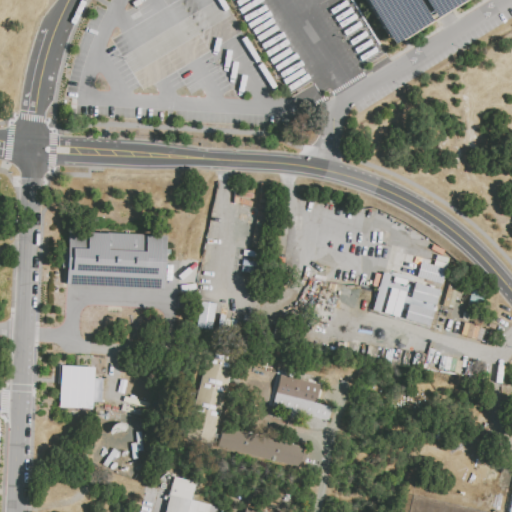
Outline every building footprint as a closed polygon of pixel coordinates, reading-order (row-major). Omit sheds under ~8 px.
[(365,0),(392,44),(443,13),(464,0),(365,0)] [(64,285),(65,267),(60,267),(61,248),(66,249),(67,231),(165,235),(162,289),(64,285)] [(419,262),(415,277),(440,284),(444,268),(419,262)] [(413,284),(408,299),(433,306),(437,291),(413,284)] [(473,288),(486,291),(484,300),(470,296),(473,288)] [(443,317),(450,292),(456,294),(449,318),(443,317)] [(471,297),(484,301),(482,309),(469,306),(471,297)] [(195,327),(210,329),(214,304),(199,301),(195,327)] [(407,304),(403,319),(428,326),(432,311),(407,304)] [(469,307),(481,310),(479,317),(467,314),(469,307)] [(467,315),(480,318),(477,327),(464,323),(467,315)] [(480,328),(483,317),(488,319),(485,330),(480,328)] [(486,330),(489,319),(494,320),(490,331),(486,330)] [(491,332),(494,320),(504,323),(501,335),(491,332)] [(461,338),(464,325),(469,327),(465,339),(461,338)] [(472,341),(475,329),(480,330),(476,342),(472,341)] [(477,342),(480,330),(485,332),(481,344),(477,342)] [(482,344),(486,332),(490,333),(487,345),(482,344)] [(208,352),(236,360),(213,446),(185,439),(208,352)] [(59,367),(58,408),(91,409),(91,401),(101,402),(102,379),(93,379),(93,368),(59,367)] [(321,387),(316,405),(332,409),(329,425),(272,410),(280,377),(321,387)] [(225,430),(308,452),(303,470),(220,448),(225,430)] [(196,486),(192,504),(212,508),(211,511),(166,511),(175,480),(196,486)]
